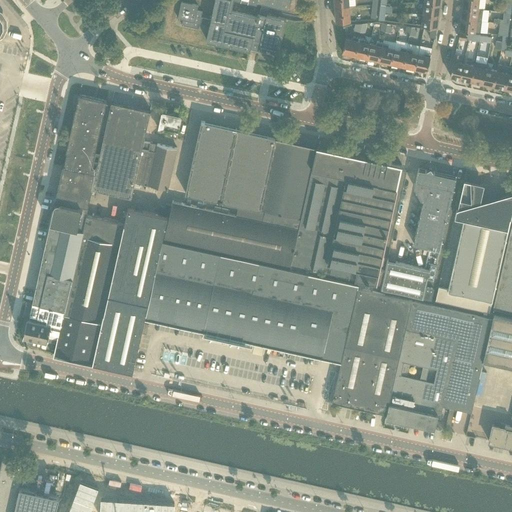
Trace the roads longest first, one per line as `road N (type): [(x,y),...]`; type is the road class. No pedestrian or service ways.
road 1 (unclassified): [(511,470),(0,354)]
road 2 (tertiary): [(321,511),(0,439)]
road 3 (unclassified): [(0,336),(55,90),(73,58)]
road 4 (unclassified): [(311,120),(118,78),(73,58)]
